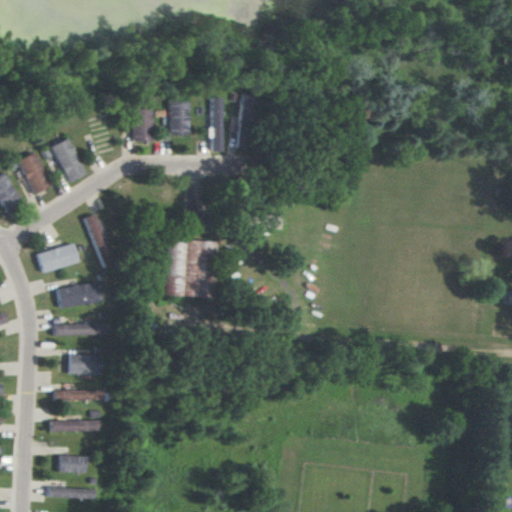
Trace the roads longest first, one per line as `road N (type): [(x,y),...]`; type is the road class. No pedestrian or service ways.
road 1 (residential): [(26,511),(34,330),(0,238)]
road 2 (residential): [(256,171),(124,173),(8,250)]
